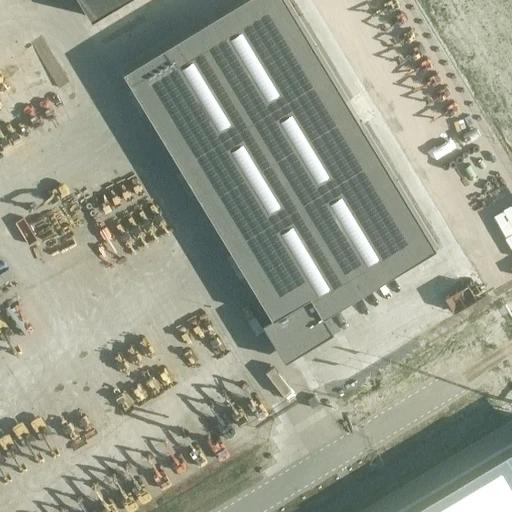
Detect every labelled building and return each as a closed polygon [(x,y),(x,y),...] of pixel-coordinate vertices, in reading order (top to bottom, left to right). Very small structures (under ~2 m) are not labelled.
[(81,0),(91,17),(119,0),(81,0)] [(143,15),(148,28),(181,16),(175,2),(143,15)] [(235,107),(260,93),(256,86),(245,92),(241,86),(228,94),(235,107)] [(215,92),(172,120),(184,139),(227,112),(215,92)] [(414,170),(388,188),(401,208),(417,197),(423,205),(433,198),(414,170)] [(511,511),(511,442),(395,511),(511,511)]
